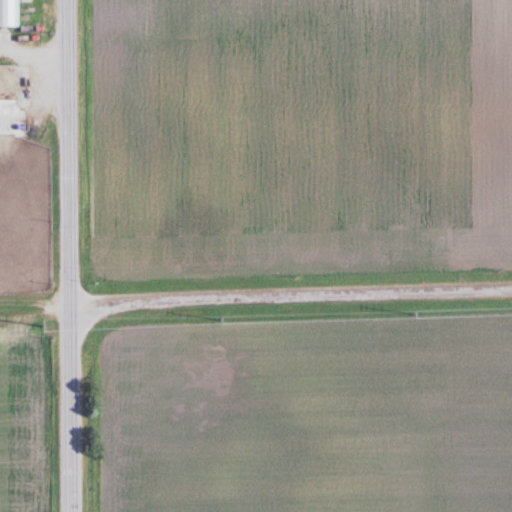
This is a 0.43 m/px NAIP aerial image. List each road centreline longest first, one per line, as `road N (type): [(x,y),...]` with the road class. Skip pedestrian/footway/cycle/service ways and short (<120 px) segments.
road 1 (tertiary): [(72,511),(68,0)]
road 2 (residential): [(71,329),(112,306),(157,301),(511,289)]
